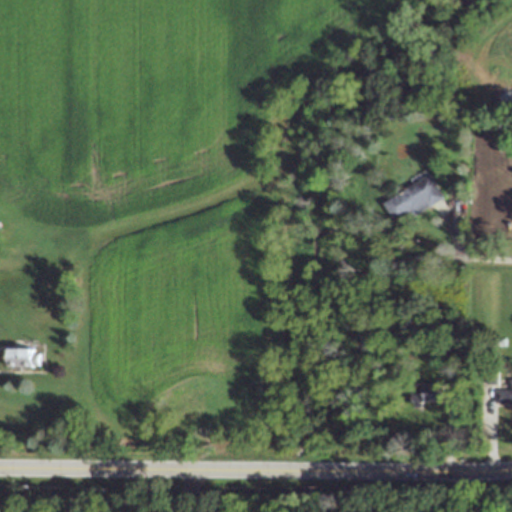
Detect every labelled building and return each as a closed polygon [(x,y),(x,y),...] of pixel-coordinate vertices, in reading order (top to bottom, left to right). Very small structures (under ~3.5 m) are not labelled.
[(441,195),(425,204),(423,200),(393,218),(382,199),(428,173),(441,195)] [(511,207),(484,207),(485,190),(511,190),(511,207)] [(501,345),(492,344),(492,337),(502,337),(501,345)] [(425,356),(426,344),(457,345),(456,357),(425,356)] [(4,363),(4,345),(31,346),(31,350),(39,350),(39,363),(4,363)] [(484,379),(485,365),(495,365),(494,379),(484,379)] [(442,396),(422,396),(422,403),(414,403),(414,396),(410,396),(410,380),(442,380),(442,396)] [(495,404),(495,394),(507,394),(507,385),(511,385),(511,401),(509,401),(508,404),(495,404)]
